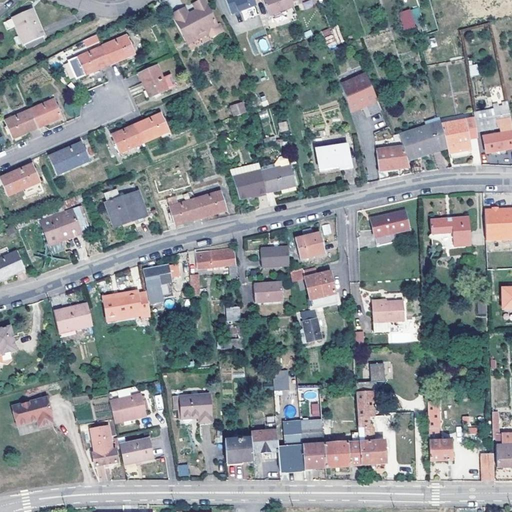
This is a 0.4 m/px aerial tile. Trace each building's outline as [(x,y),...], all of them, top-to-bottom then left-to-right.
[(189,13),(200,34),(207,31),(209,34),(211,38),(222,32),(218,25),(217,25),(203,0),(199,0),(193,4),(196,9),(189,13)] [(225,0),(231,14),(256,5),(254,0),(225,0)] [(291,0),(263,0),(269,16),(294,6),(292,0),(291,0)] [(310,0),(309,0),(302,2),(304,9),(313,7),(310,0)] [(415,28),(417,36),(439,30),(431,3),(409,9),(415,28)] [(190,40),(200,34),(189,13),(185,7),(175,12),(190,40)] [(12,18),(12,20),(16,27),(23,45),(44,36),(32,9),(12,18)] [(405,30),(415,28),(409,9),(403,11),(399,12),(403,23),(405,30)] [(190,40),(175,12),(172,14),(187,42),(190,40)] [(16,27),(12,20),(2,24),(5,32),(16,27)] [(332,28),(323,30),(326,48),(336,47),(332,28)] [(191,43),(202,38),(200,34),(190,40),(191,43)] [(86,48),(100,43),(97,35),(83,40),(86,48)] [(126,35),(102,46),(110,65),(135,55),(126,35)] [(420,38),(427,63),(434,62),(433,51),(430,47),(427,36),(420,38)] [(110,65),(102,46),(77,57),(67,61),(75,79),(85,75),(110,65)] [(478,64),(469,64),(470,76),(478,75),(478,64)] [(157,65),(138,74),(144,86),(149,98),(168,90),(157,65)] [(339,81),(351,113),(366,107),(369,115),(382,111),(367,71),(339,81)] [(144,86),(138,74),(131,77),(136,89),(144,86)] [(53,100),(29,110),(37,129),(52,123),(61,119),(53,100)] [(235,116),(247,113),(244,103),(232,106),(235,116)] [(507,107),(474,113),(474,118),(477,131),(511,125),(507,107)] [(37,129),(29,110),(4,121),(12,140),(33,131),(37,129)] [(152,118),(136,125),(144,144),(168,133),(160,114),(152,118)] [(477,131),(474,118),(444,124),(449,150),(470,146),(468,137),(477,136),(477,131)] [(280,131),(288,130),(286,121),(278,122),(280,131)] [(426,154),(446,147),(440,122),(398,136),(407,160),(416,157),(418,159),(427,156),(426,154)] [(144,144),(136,125),(125,130),(111,136),(119,154),(144,144)] [(511,149),(511,131),(483,136),(486,154),(511,149)] [(378,171),(409,168),(407,160),(398,136),(393,137),(392,138),(393,148),(376,150),(378,171)] [(73,146),(49,157),(56,176),(89,162),(81,143),(73,146)] [(347,144),(317,149),(319,169),(330,168),(330,166),(340,164),(340,168),(351,166),(347,144)] [(470,146),(449,150),(449,155),(471,151),(470,146)] [(427,156),(447,150),(446,147),(426,154),(427,156)] [(229,170),(232,177),(261,171),(259,163),(229,170)] [(23,167),(0,177),(0,178),(8,197),(39,183),(31,164),(23,167)] [(290,164),(261,171),(266,193),(295,186),(290,164)] [(261,171),(232,177),(239,200),(266,193),(261,171)] [(134,184),(103,195),(106,204),(137,194),(134,184)] [(220,192),(194,199),(200,219),(225,212),(220,192)] [(145,217),(137,194),(106,204),(114,227),(145,217)] [(200,219),(194,199),(168,207),(174,227),(200,219)] [(71,210),(76,222),(86,219),(81,207),(71,210)] [(41,221),(48,241),(63,236),(64,239),(80,233),(76,222),(71,210),(41,221)] [(486,211),(487,241),(511,240),(511,210),(500,211),(496,211),(493,211),(486,211)] [(41,219),(38,211),(19,219),(23,227),(41,219)] [(405,212),(370,219),(376,245),(396,241),(394,233),(409,230),(405,212)] [(469,217),(431,221),(432,234),(452,232),(454,247),(471,246),(469,217)] [(304,237),(295,239),(300,260),(325,253),(320,232),(313,234),(311,228),(303,230),(304,237)] [(63,236),(48,241),(49,245),(64,239),(63,236)] [(262,268),(289,266),(287,247),(261,249),(262,268)] [(238,283),(237,264),(235,264),(234,249),(196,253),(197,269),(229,265),(230,283),(238,283)] [(16,251),(0,258),(0,281),(24,271),(16,251)] [(149,301),(160,299),(158,285),(171,282),(168,265),(143,269),(149,301)] [(178,275),(190,273),(189,266),(177,267),(178,275)] [(315,266),(307,269),(300,270),(291,272),(294,280),(304,277),(305,278),(305,279),(318,276),(316,267),(315,266)] [(308,300),(310,309),(337,302),(336,296),(331,275),(330,273),(318,276),(305,279),(310,299),(308,300)] [(191,289),(198,288),(197,276),(190,277),(191,289)] [(173,297),(171,282),(158,285),(160,299),(173,297)] [(255,303),(282,301),(281,283),(253,285),(255,303)] [(511,288),(502,289),(503,310),(511,309),(511,288)] [(142,318),(150,317),(146,293),(137,294),(137,291),(103,298),(106,321),(141,315),(142,318)] [(486,314),(487,303),(478,301),(477,313),(486,314)] [(403,302),(372,302),(373,333),(390,333),(389,322),(405,321),(403,302)] [(54,315),(58,332),(92,325),(88,305),(62,311),(62,313),(54,315)] [(227,321),(241,321),(241,319),(240,306),(226,307),(227,321)] [(301,315),(303,322),(313,319),(311,312),(301,315)] [(307,339),(308,343),(322,339),(317,318),(313,319),(303,322),(302,322),(303,329),(301,329),(302,334),(300,334),(302,340),(307,339)] [(2,354),(16,351),(10,325),(0,327),(0,350),(1,350),(2,354)] [(225,341),(225,349),(244,348),(243,340),(225,341)] [(385,381),(384,362),(370,363),(371,382),(385,381)] [(233,377),(244,377),(244,369),(233,370),(233,377)] [(274,390),(289,389),(288,370),(273,371),(274,390)] [(359,442),(360,465),(385,464),(384,442),(364,443),(363,427),(368,427),(366,392),(356,392),(359,442)] [(114,423),(122,421),(129,420),(145,416),(140,395),(109,402),(114,423)] [(209,395),(181,397),(182,419),(199,418),(199,423),(212,422),(209,396),(209,395)] [(438,397),(427,397),(428,429),(435,429),(439,429),(438,397)] [(28,405),(12,410),(17,430),(37,425),(39,431),(52,428),(51,421),(53,420),(51,414),(47,401),(31,405),(32,407),(28,408),(28,405)] [(319,404),(311,404),(312,416),(319,416),(319,404)] [(300,422),(303,469),(326,468),(324,444),(322,421),(300,422)] [(284,448),(278,448),(278,452),(278,453),(279,471),(283,471),(303,469),(300,422),(283,423),(284,448)] [(117,462),(115,449),(112,449),(109,437),(108,428),(91,430),(94,452),(93,452),(95,466),(106,464),(117,462)] [(251,439),(253,454),(278,452),(278,448),(277,431),(251,432),(251,439)] [(511,433),(496,434),(497,468),(511,467),(511,433)] [(119,445),(117,436),(109,437),(112,449),(115,449),(120,448),(119,445)] [(130,442),(119,445),(120,448),(123,464),(152,458),(147,439),(130,442)] [(225,441),(226,463),(245,462),(253,461),(253,454),(251,439),(225,441)] [(435,442),(429,442),(429,461),(452,461),(452,442),(452,441),(435,442)] [(359,442),(324,444),(326,468),(360,465),(359,442)] [(493,455),(482,455),(482,481),(494,481),(493,455)] [(178,477),(189,476),(188,464),(177,465),(178,477)]
